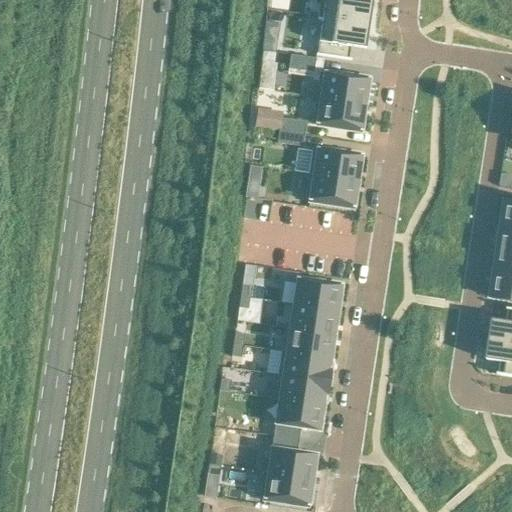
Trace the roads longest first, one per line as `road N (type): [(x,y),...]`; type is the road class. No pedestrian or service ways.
road 1 (primary): [(102,0),(35,511)]
road 2 (primary): [(86,511),(153,0)]
road 3 (residential): [(408,47),(335,511)]
road 4 (residential): [(506,62),(460,375),(471,396),(511,402)]
